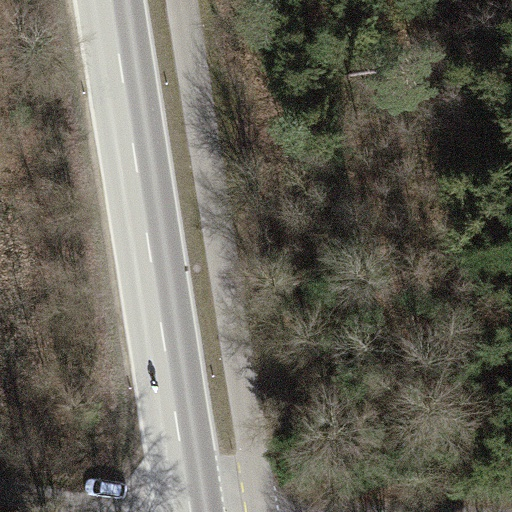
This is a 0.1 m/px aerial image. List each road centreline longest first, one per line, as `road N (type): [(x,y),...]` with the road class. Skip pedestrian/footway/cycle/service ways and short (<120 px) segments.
road 1 (secondary): [(110,0),(191,511)]
road 2 (track): [(0,492),(162,511)]
